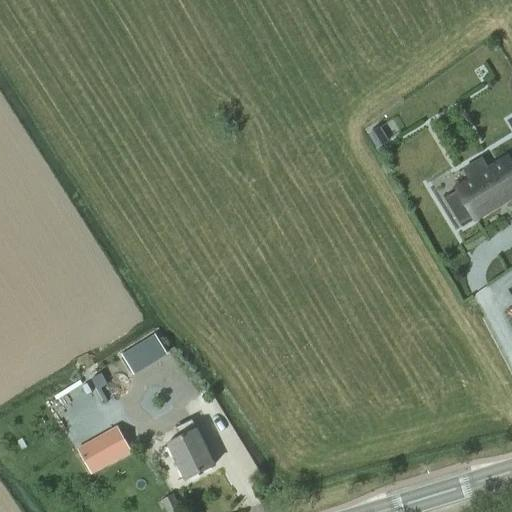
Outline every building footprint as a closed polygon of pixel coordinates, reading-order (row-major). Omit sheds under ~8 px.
[(376,149),(386,143),(378,128),(368,135),(376,149)] [(455,189),(457,191),(473,218),(474,220),(511,196),(511,167),(506,158),(487,170),(481,159),(463,170),(469,181),(455,189)] [(186,480),(215,466),(198,430),(196,431),(191,421),(175,429),(180,439),(169,444),(186,480)] [(91,474),(130,452),(117,428),(77,450),(91,474)] [(168,511),(177,511),(182,509),(174,494),(163,501),(168,511)]
